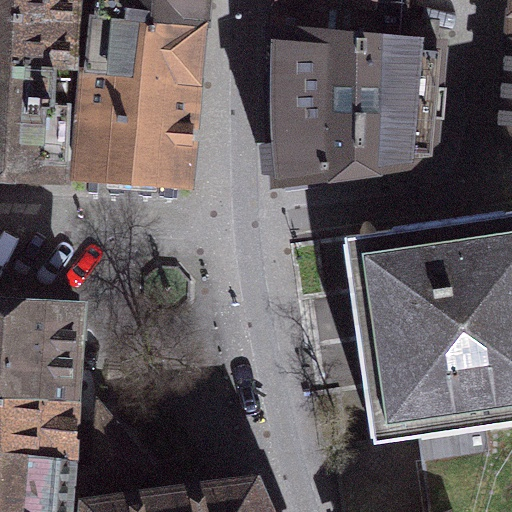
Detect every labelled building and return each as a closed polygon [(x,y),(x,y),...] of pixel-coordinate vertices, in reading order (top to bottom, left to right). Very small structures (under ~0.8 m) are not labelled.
[(0,0),(0,61),(75,66),(79,0),(0,0)] [(102,0),(101,22),(198,27),(201,0),(102,0)] [(282,0),(281,32),(409,43),(409,30),(400,27),(401,0),(282,0)] [(101,22),(94,21),(89,75),(197,79),(198,27),(101,22)] [(409,43),(281,32),(281,181),(386,169),(409,165),(419,159),(426,149),(430,132),(435,43),(409,43)] [(511,43),(503,145),(511,145),(511,43)] [(0,174),(68,178),(75,66),(0,61),(0,174)] [(197,79),(89,75),(84,176),(191,182),(197,79)] [(511,214),(349,235),(377,438),(427,431),(511,418),(511,214)] [(0,306),(0,396),(71,402),(79,311),(0,306)] [(0,469),(4,470),(5,443),(65,443),(70,443),(71,402),(0,396),(0,469)] [(108,481),(150,474),(105,413),(99,464),(64,466),(64,492),(109,494),(108,481)] [(511,511),(511,418),(427,431),(435,511),(511,511)] [(64,466),(65,443),(5,443),(4,470),(0,469),(0,511),(63,511),(64,492),(64,466)] [(263,511),(254,487),(94,504),(93,511),(263,511)]
